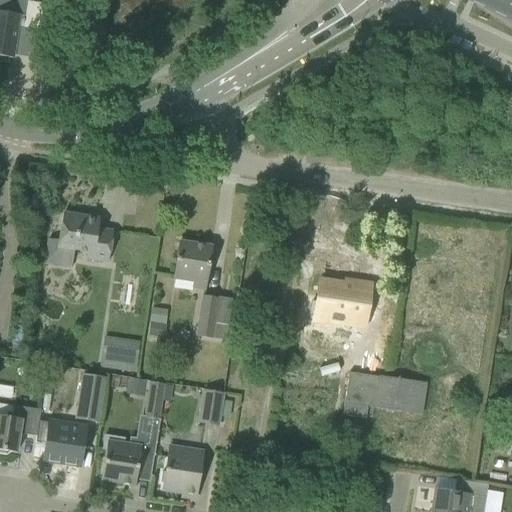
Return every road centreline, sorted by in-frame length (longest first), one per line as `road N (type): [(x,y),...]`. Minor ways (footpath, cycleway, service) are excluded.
road 1 (residential): [(190,102),(234,161),(511,204)]
road 2 (tertiary): [(190,102),(363,0)]
road 3 (tertiary): [(0,127),(113,125),(190,102)]
road 4 (tertiary): [(310,0),(190,102)]
